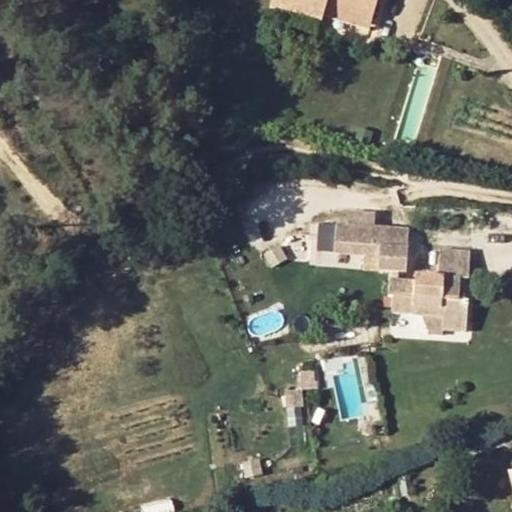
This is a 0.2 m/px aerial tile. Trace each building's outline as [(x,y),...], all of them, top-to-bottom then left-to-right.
[(336,0),(336,6),(320,4),(320,0),(279,0),(277,12),(282,13),(278,36),(334,44),(335,40),(337,24),(384,33),(389,0),(336,0)] [(381,48),(384,33),(337,24),(335,40),(381,48)] [(409,230),(336,226),(334,255),(379,257),(378,271),(405,273),(409,230)] [(416,281),(391,279),(389,299),(394,299),(393,314),(444,317),(443,332),(468,334),(470,299),(460,298),(461,277),(469,278),(471,251),(442,249),(440,277),(416,275),(416,281)] [(511,480),(511,460),(503,463),(508,482),(511,480)]
